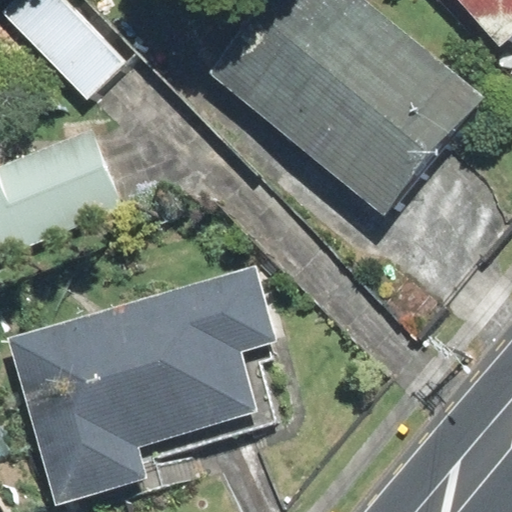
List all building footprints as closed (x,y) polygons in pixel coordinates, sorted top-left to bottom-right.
[(24,0),(11,14),(100,102),(136,66),(68,0),(24,0)] [(385,0),(292,0),(231,76),(412,220),(509,99),(385,0)] [(511,0),(479,0),(511,35),(511,0)] [(0,261),(139,205),(108,129),(11,168),(0,140),(0,261)] [(272,266),(27,341),(78,509),(173,480),(164,449),(281,413),(263,354),(296,344),(272,266)]
